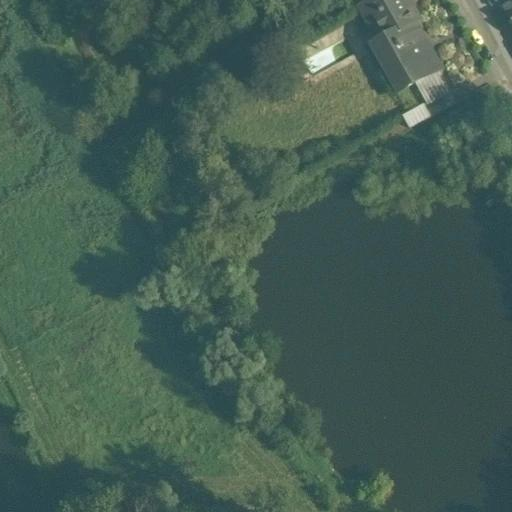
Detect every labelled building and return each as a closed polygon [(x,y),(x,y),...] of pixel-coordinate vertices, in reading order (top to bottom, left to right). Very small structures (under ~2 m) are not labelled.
[(402,0),(376,0),(371,3),(379,17),(404,3),(402,0)] [(511,0),(510,0),(501,5),(511,24),(511,0)] [(404,3),(379,17),(391,39),(371,49),(398,96),(415,86),(436,75),(438,74),(420,43),(425,40),(404,3)] [(436,75),(415,86),(428,109),(449,97),(436,75)] [(449,97),(428,109),(423,111),(429,122),(456,107),(450,95),(449,96),(449,97)] [(420,108),(387,121),(393,136),(426,123),(420,108)]
